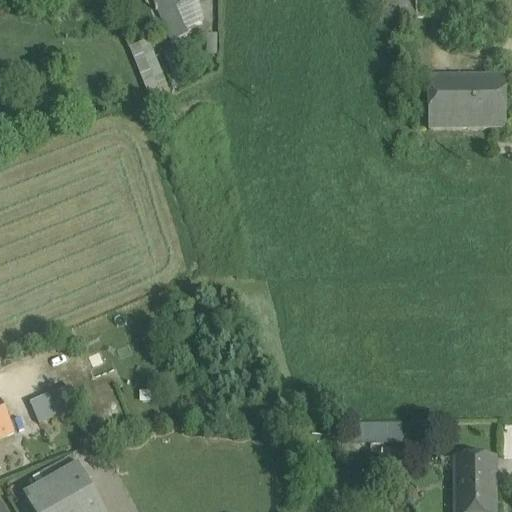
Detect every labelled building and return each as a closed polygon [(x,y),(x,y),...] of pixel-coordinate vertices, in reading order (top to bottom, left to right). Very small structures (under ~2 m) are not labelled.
[(152,0),(156,10),(155,11),(156,13),(157,12),(171,43),(188,35),(177,8),(181,6),(177,0),(152,0)] [(395,0),(374,0),(375,10),(395,10),(395,0)] [(503,0),(395,0),(395,10),(395,21),(417,21),(417,20),(503,19),(503,0)] [(148,42),(130,50),(148,95),(166,87),(148,42)] [(175,50),(163,55),(177,91),(189,86),(175,50)] [(504,82),(428,82),(429,132),(505,131),(504,82)] [(74,388),(34,405),(40,419),(80,402),(74,388)] [(0,407),(0,443),(14,437),(0,407)] [(402,429),(370,429),(370,445),(402,445),(402,429)] [(494,511),(494,462),(454,462),(454,511),(494,511)] [(102,511),(78,469),(24,500),(30,511),(102,511)]
